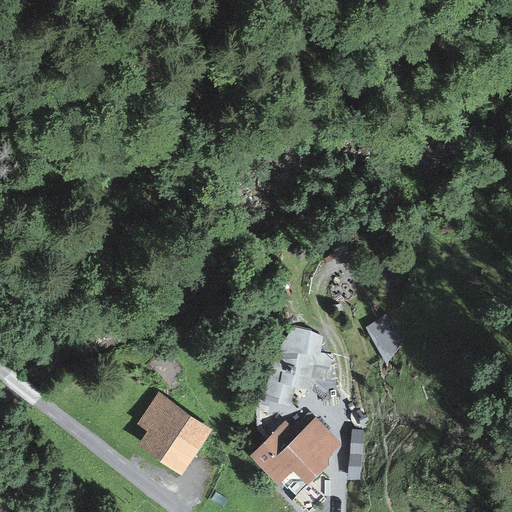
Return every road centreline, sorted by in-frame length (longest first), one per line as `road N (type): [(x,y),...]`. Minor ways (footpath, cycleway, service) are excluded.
road 1 (track): [(341,511),(344,386),(320,291),(339,257),(392,230)]
road 2 (track): [(0,370),(181,511)]
